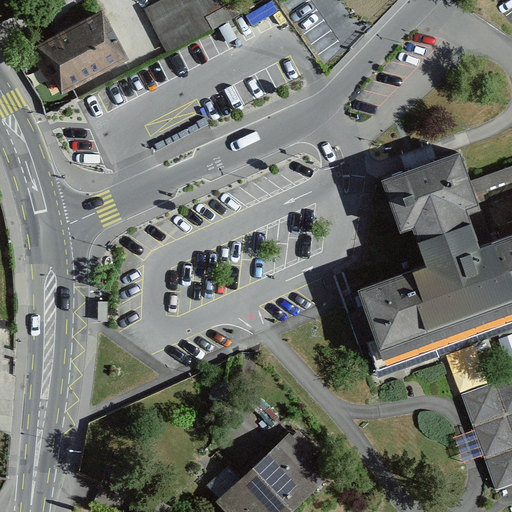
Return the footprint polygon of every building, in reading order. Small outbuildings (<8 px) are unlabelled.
[(162,0),(146,9),(167,49),(239,12),(232,0),(162,0)] [(103,12),(36,45),(61,93),(127,60),(103,12)] [(511,221),(499,226),(503,237),(479,246),(462,198),(511,180),(511,166),(458,186),(449,160),(384,183),(400,229),(413,224),(428,264),(360,289),(378,339),(369,342),(381,374),(496,332),(511,376),(511,377),(463,395),(497,488),(511,482),(511,221)] [(292,437),(288,433),(218,501),(228,511),(287,511),(328,473),(310,455),(317,449),(299,431),(292,437)] [(166,511),(170,505),(142,492),(132,511),(166,511)]
